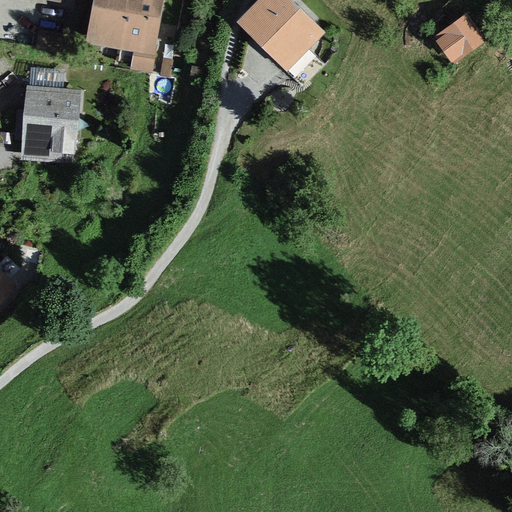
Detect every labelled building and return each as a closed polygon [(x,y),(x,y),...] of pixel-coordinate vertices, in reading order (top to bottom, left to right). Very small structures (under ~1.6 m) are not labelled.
[(145,46),(153,0),(104,0),(99,33),(123,38),(119,62),(151,68),(154,48),(145,46)] [(267,0),(249,20),(287,58),(313,32),(301,21),(307,15),(295,3),(289,9),(280,0),(267,0)] [(432,28),(453,57),(479,39),(457,10),(432,28)] [(69,51),(72,35),(39,30),(37,45),(69,51)] [(306,82),(325,62),(311,49),(292,69),(306,82)] [(31,65),(31,87),(65,87),(65,66),(31,65)] [(72,149),(76,96),(35,93),(31,152),(53,154),(54,148),(72,149)]
